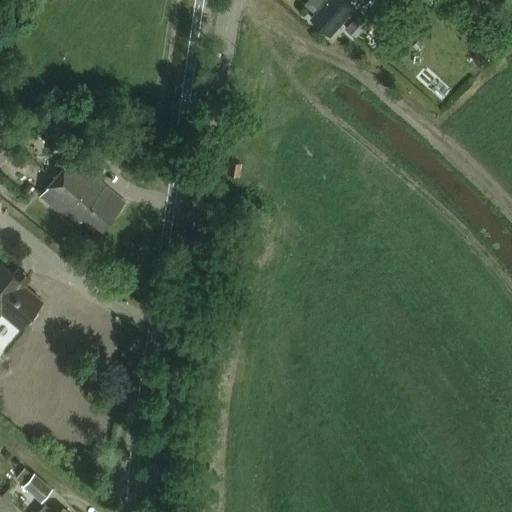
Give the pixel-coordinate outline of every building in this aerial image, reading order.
[(327,0),(312,18),(331,35),(355,8),(345,0),(327,0)] [(358,16),(346,30),(357,39),(369,25),(358,16)] [(76,107),(54,86),(46,94),(68,115),(76,107)] [(2,131),(0,133),(0,162),(6,156),(4,153),(14,142),(2,131)] [(77,223),(84,215),(101,229),(124,202),(72,158),(40,196),(63,216),(65,214),(77,223)] [(230,161),(228,174),(236,175),(238,162),(230,161)] [(0,313),(19,329),(42,301),(23,286),(29,279),(17,268),(12,274),(0,264),(0,313)] [(51,489),(33,473),(32,474),(23,467),(15,477),(23,484),(22,486),(40,502),(51,489)]
